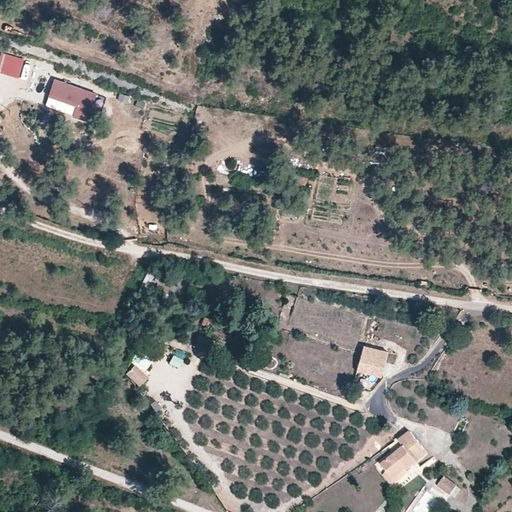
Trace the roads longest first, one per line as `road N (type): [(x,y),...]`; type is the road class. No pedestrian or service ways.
road 1 (unclassified): [(0,208),(81,240),(511,312)]
road 2 (unclassified): [(0,436),(196,511)]
